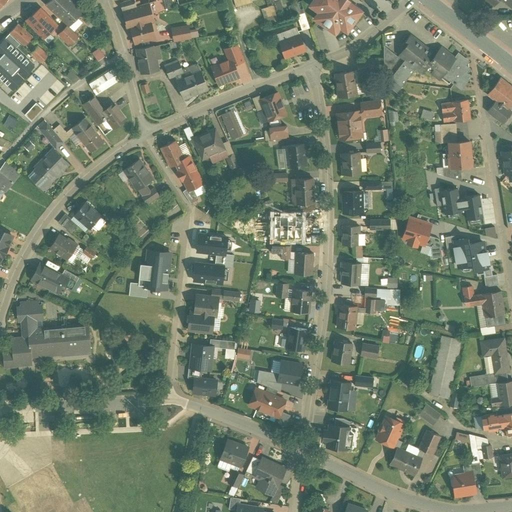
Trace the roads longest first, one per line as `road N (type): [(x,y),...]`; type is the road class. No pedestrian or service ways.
road 1 (residential): [(314,65),(329,168),(328,231),(299,453)]
road 2 (residential): [(143,135),(55,208),(27,253),(0,324)]
road 3 (residential): [(511,287),(478,95)]
road 4 (residential): [(314,65),(143,135)]
road 5 (residential): [(299,453),(410,501),(470,511)]
road 6 (residential): [(166,401),(187,221)]
road 7 (residential): [(0,411),(166,401)]
road 8 (residential): [(166,401),(299,453)]
road 9 (residential): [(106,0),(143,135)]
